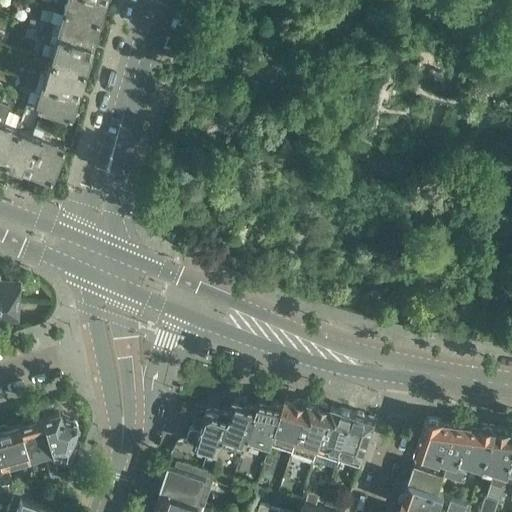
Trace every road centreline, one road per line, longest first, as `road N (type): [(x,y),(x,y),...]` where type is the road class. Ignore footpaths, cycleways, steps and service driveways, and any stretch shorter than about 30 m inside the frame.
road 1 (secondary): [(408,374),(86,246)]
road 2 (tertiary): [(86,246),(168,0)]
road 3 (secondary): [(191,319),(322,371),(408,374)]
road 4 (residential): [(367,511),(408,374)]
road 5 (tertiary): [(130,410),(108,284)]
